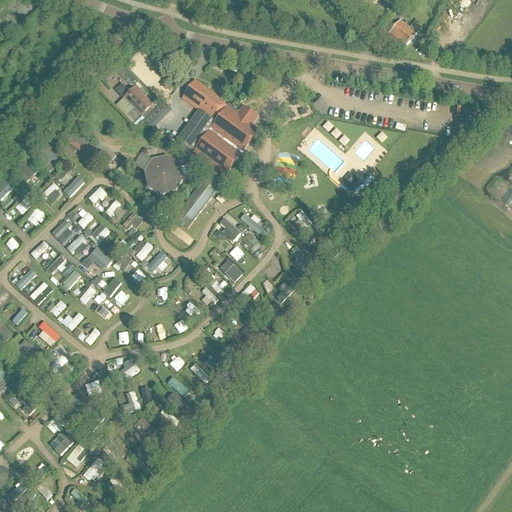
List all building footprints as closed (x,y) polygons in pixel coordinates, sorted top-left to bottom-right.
[(351,0),(368,15),(380,0),(351,0)] [(405,48),(415,36),(400,23),(390,35),(405,48)] [(99,38),(102,34),(96,30),(93,34),(99,38)] [(117,64),(102,79),(107,84),(117,75),(131,89),(136,84),(117,64)] [(182,100),(199,112),(200,113),(215,124),(192,155),(203,163),(225,180),(231,173),(261,131),(254,126),(259,120),(259,119),(244,108),(243,108),(239,113),(229,106),(227,108),(226,107),(223,105),(217,100),(219,99),(218,98),(196,82),(183,99),(182,100)] [(121,85),(114,92),(122,99),(128,93),(121,85)] [(136,90),(125,100),(143,118),(153,107),(136,90)] [(49,152),(45,148),(33,157),(38,163),(45,172),(57,162),(49,152)] [(175,194),(175,193),(183,181),(180,167),(167,159),(152,162),(144,174),(148,189),(160,197),(175,194)] [(187,230),(223,184),(210,174),(174,220),(187,230)] [(350,175),(347,178),(352,182),(347,188),(351,191),(359,183),(350,175)] [(55,182),(62,190),(69,185),(62,177),(55,182)] [(76,181),(62,193),(67,198),(81,186),(76,181)] [(44,203),(50,193),(44,189),(39,200),(44,203)] [(10,207),(16,199),(7,192),(1,200),(10,207)] [(108,219),(115,206),(110,203),(102,216),(108,219)] [(117,220),(123,211),(116,207),(111,217),(117,220)] [(293,219),(300,225),(305,220),(297,213),(293,219)] [(34,214),(28,220),(32,225),(38,220),(34,214)] [(89,220),(84,215),(79,221),(72,214),(69,216),(81,228),(89,220)] [(237,233),(249,244),(262,229),(250,219),(248,220),(243,216),(234,226),(229,222),(231,219),(226,214),(215,226),(231,240),(237,233)] [(120,228),(125,232),(134,219),(129,215),(120,228)] [(95,242),(106,231),(99,225),(88,235),(95,242)] [(138,234),(133,230),(128,236),(133,240),(138,234)] [(77,255),(86,245),(79,238),(70,248),(77,255)] [(143,258),(149,250),(139,243),(133,251),(143,258)] [(110,249),(104,245),(101,248),(106,253),(110,249)] [(42,246),(28,254),(31,260),(45,252),(42,246)] [(105,269),(109,264),(92,250),(88,256),(105,269)] [(242,253),(237,258),(247,268),(252,263),(242,253)] [(158,276),(168,267),(160,258),(150,266),(158,276)] [(92,266),(87,261),(83,266),(88,270),(92,266)] [(220,269),(232,278),(237,272),(225,263),(220,269)] [(91,280),(95,275),(90,271),(86,276),(91,280)] [(60,288),(66,292),(78,278),(73,274),(60,288)] [(263,280),(270,287),(275,281),(268,275),(263,280)] [(215,289),(220,284),(213,276),(207,281),(215,289)] [(96,290),(97,288),(102,282),(99,278),(95,283),(93,282),(90,285),(96,290)] [(114,279),(101,293),(107,299),(120,285),(114,279)] [(86,287),(76,302),(85,307),(94,292),(86,287)] [(238,306),(247,296),(251,300),(256,296),(248,287),(233,301),(238,306)] [(281,287),(274,300),(282,304),(289,291),(281,287)] [(202,298),(198,302),(206,310),(214,302),(202,290),(198,294),(202,298)] [(63,310),(68,303),(58,296),(53,303),(63,310)] [(123,313),(132,302),(127,297),(117,308),(123,313)] [(262,325),(266,329),(278,317),(274,313),(266,305),(254,317),(262,325)] [(290,309),(285,312),(289,321),(295,317),(290,309)] [(65,328),(71,333),(82,318),(76,314),(65,328)] [(256,331),(250,325),(240,336),(245,340),(242,343),(242,344),(247,349),(252,344),(256,348),(265,339),(256,331)] [(82,335),(77,331),(73,336),(78,339),(82,335)] [(159,335),(147,336),(148,345),(160,344),(159,335)] [(126,348),(126,337),(117,337),(117,348),(126,348)] [(52,377),(65,364),(58,357),(46,371),(52,377)] [(174,360),(168,365),(175,373),(181,368),(174,360)] [(186,372),(202,386),(207,380),(192,366),(186,372)] [(114,376),(109,378),(113,387),(118,385),(114,376)] [(217,387),(211,382),(206,387),(212,392),(217,387)] [(209,406),(205,402),(201,407),(205,410),(209,406)] [(162,410),(157,415),(172,429),(177,423),(162,410)] [(70,412),(67,415),(73,423),(76,420),(70,412)] [(131,430),(143,443),(153,434),(141,421),(131,430)] [(164,440),(159,446),(164,451),(169,445),(164,440)] [(79,478),(84,483),(103,465),(98,460),(79,478)] [(29,468),(35,478),(44,473),(38,463),(29,468)] [(6,474),(0,480),(0,489),(11,478),(6,474)] [(111,479),(107,484),(118,493),(122,489),(111,479)] [(17,491),(10,498),(14,502),(21,495),(17,491)] [(108,511),(113,507),(105,501),(101,506),(108,511)]
